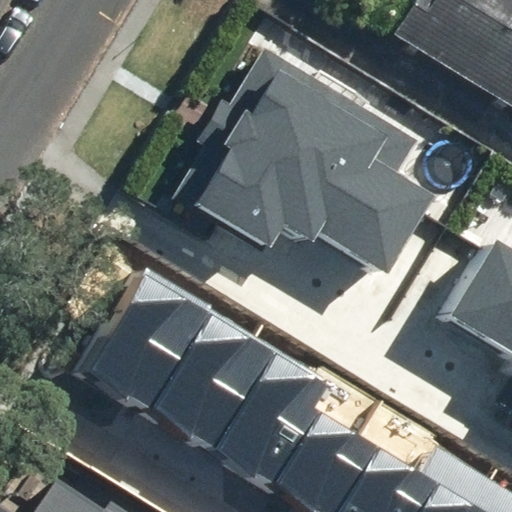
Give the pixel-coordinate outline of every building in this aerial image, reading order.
[(511,0),(391,0),(365,46),(511,131),(511,0)] [(371,115),(261,41),(153,199),(240,258),(270,214),(353,270),(404,195),(344,155),(371,115)] [(511,296),(458,265),(425,321),(475,350),(459,377),(478,388),(460,419),(511,449),(511,296)] [(174,446),(138,503),(151,511),(336,511),(360,475),(191,367),(150,431),(174,446)] [(511,511),(511,506),(419,449),(386,501),(402,511),(511,511)] [(108,511),(59,478),(35,511),(108,511)]
